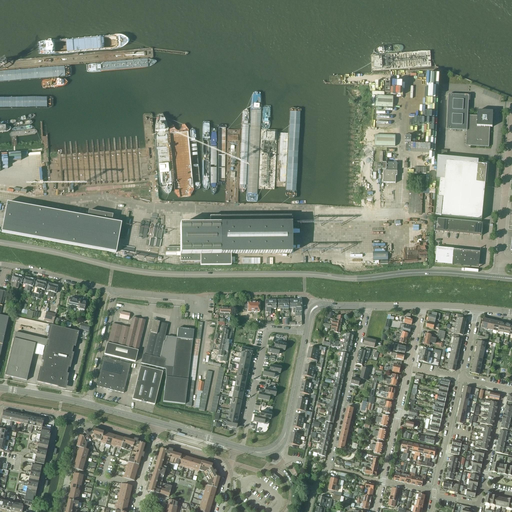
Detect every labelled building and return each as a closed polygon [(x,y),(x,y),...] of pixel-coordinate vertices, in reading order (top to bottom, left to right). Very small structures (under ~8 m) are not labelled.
[(492,127),(493,112),(478,111),(477,116),(468,116),(469,96),(448,95),(447,130),(467,131),(466,146),(489,147),(490,127),(492,127)] [(395,146),(395,136),(375,135),(375,146),(395,146)] [(437,198),(436,216),(441,216),(482,220),(485,187),(485,183),(486,183),(487,184),(488,168),(487,168),(487,165),(478,164),(478,161),(438,157),(436,179),(440,179),(438,198),(437,198)] [(119,176),(145,175),(145,164),(63,168),(64,180),(107,178),(107,185),(98,186),(98,190),(119,189),(119,176)] [(382,183),(394,183),(394,177),(396,177),(396,172),(383,171),(382,183)] [(424,189),(408,188),(409,193),(408,214),(421,215),(423,193),(424,189)] [(1,233),(116,253),(121,224),(111,222),(113,215),(88,211),(87,218),(7,203),(1,233)] [(159,229),(162,217),(152,214),(151,217),(154,218),(152,227),(159,229)] [(165,248),(165,253),(165,256),(176,256),(176,253),(180,253),(180,262),(200,262),(200,266),(231,265),(231,254),(291,254),(290,217),(210,217),(210,225),(180,225),(180,248),(165,248)] [(482,236),(483,223),(474,222),(473,235),(482,236)] [(394,235),(394,248),(409,248),(409,244),(408,244),(408,235),(394,235)] [(410,243),(409,251),(427,253),(429,237),(416,235),(415,244),(410,243)] [(151,241),(155,242),(154,246),(159,247),(162,240),(153,237),(151,241)] [(137,255),(157,259),(159,249),(147,246),(146,250),(138,249),(137,255)] [(444,261),(445,248),(436,247),(436,260),(444,261)] [(453,262),(454,249),(445,248),(444,261),(453,262)] [(389,259),(388,249),(367,249),(367,261),(371,261),(371,262),(377,262),(377,259),(389,259)] [(461,262),(463,250),(454,249),(453,262),(461,262)] [(470,263),(471,251),(463,250),(461,262),(470,263)] [(479,264),(480,252),(471,251),(470,263),(479,264)] [(411,261),(429,262),(430,255),(411,254),(411,257),(405,256),(405,262),(411,263),(411,261)] [(23,276),(20,276),(18,276),(15,288),(17,289),(19,284),(21,284),(23,277),(23,276)] [(33,287),(35,280),(34,280),(34,279),(31,278),(31,279),(30,279),(26,291),(29,292),(30,287),(33,287)] [(44,290),(46,283),(46,282),(43,282),(41,282),(38,294),(41,295),(42,290),(44,290)] [(58,285),(55,285),(53,285),(50,297),(52,298),(54,293),(56,293),(58,286),(57,286),(58,285)] [(0,354),(8,317),(0,315),(0,313),(2,306),(5,292),(0,290),(0,354)] [(7,314),(11,299),(6,297),(3,307),(2,313),(7,314)] [(79,309),(81,301),(72,299),(72,298),(70,298),(69,298),(68,304),(77,306),(77,308),(78,308),(78,309),(79,309)] [(254,302),(252,302),(252,303),(247,302),(247,312),(240,312),(239,318),(252,319),(252,312),(259,312),(259,303),(254,303),(254,302)] [(53,322),(55,315),(46,312),(44,319),(53,322)] [(128,323),(130,314),(120,312),(118,321),(128,323)] [(439,321),(440,315),(429,312),(427,321),(435,323),(436,320),(439,321)] [(333,321),(332,325),(335,326),(341,327),(342,322),(343,317),(339,316),(338,322),(336,321),(333,321)] [(399,320),(398,322),(404,323),(411,325),(411,323),(412,323),(413,321),(412,321),(412,320),(401,317),(399,317),(399,320)] [(135,362),(145,321),(132,318),(129,328),(112,324),(107,343),(104,355),(135,362)] [(159,358),(164,337),(167,325),(160,323),(160,324),(159,323),(159,322),(153,321),(150,333),(151,333),(146,355),(143,354),(141,363),(163,369),(165,360),(159,358)] [(88,334),(90,325),(80,323),(78,331),(88,334)] [(26,381),(35,344),(45,346),(41,361),(43,361),(42,368),(40,367),(36,382),(61,388),(63,387),(63,388),(64,388),(64,387),(65,387),(65,386),(64,386),(66,385),(68,374),(67,374),(68,367),(70,368),(73,353),(72,353),(73,346),(75,347),(77,339),(78,332),(50,325),(46,340),(15,332),(14,339),(5,373),(8,376),(26,381)] [(332,327),(331,329),(334,330),(334,332),(341,334),(341,331),(340,331),(341,329),(341,327),(335,326),(332,325),(332,327)] [(231,336),(232,329),(232,327),(229,327),(228,328),(223,327),(222,334),(231,336)] [(188,380),(193,330),(178,328),(176,338),(172,378),(188,380)] [(172,378),(176,338),(164,337),(159,358),(165,360),(163,369),(165,369),(166,377),(163,402),(185,404),(188,380),(172,378)] [(374,348),(376,341),(365,338),(363,345),(374,348)] [(195,381),(198,356),(200,340),(195,339),(192,356),(189,380),(195,381)] [(284,351),(285,345),(275,342),(274,348),(279,349),(279,350),(284,351)] [(350,353),(351,346),(340,343),(340,345),(344,346),(343,349),(340,348),(340,350),(342,351),(350,353)] [(405,354),(406,347),(395,345),(393,351),(405,354)] [(314,349),(309,348),(308,353),(318,355),(319,350),(320,350),(321,347),(315,346),(314,349)] [(278,355),(279,350),(279,349),(274,348),(268,347),(267,353),(278,355)] [(218,350),(217,356),(221,357),(220,360),(226,362),(227,353),(228,354),(228,352),(218,350)] [(316,361),(318,355),(308,353),(307,359),(312,360),(311,363),(317,364),(317,361),(316,361)] [(347,364),(349,354),(342,353),(341,356),(340,356),(339,358),(340,359),(340,362),(347,364)] [(396,359),(401,361),(403,361),(404,356),(392,353),(391,355),(394,356),(394,359),(396,359)] [(123,393),(130,364),(103,357),(96,387),(107,389),(107,390),(112,391),(123,393)] [(386,367),(385,371),(399,374),(399,373),(400,373),(401,371),(400,370),(401,366),(401,363),(400,363),(395,362),(394,362),(392,361),(391,364),(390,368),(386,367)] [(314,372),(315,367),(316,367),(317,364),(311,363),(311,366),(306,365),(305,370),(314,372)] [(279,374),(281,368),(270,365),(269,371),(274,372),(274,373),(279,374)] [(162,372),(140,366),(132,399),(141,402),(146,403),(154,405),(162,375),(162,372)] [(273,378),(274,373),(274,372),(269,371),(264,370),(262,376),(273,378)] [(315,378),(316,373),(314,372),(305,370),(304,376),(309,377),(308,380),(314,381),(315,378)] [(307,383),(302,382),(301,387),(310,389),(312,384),(313,385),(314,381),(308,380),(307,383)] [(275,397),(276,391),(265,388),(264,394),(269,395),(269,396),(275,397)] [(499,401),(500,395),(486,392),(485,395),(490,396),(489,399),(499,401)] [(268,401),(269,396),(269,395),(264,394),(259,393),(257,399),(268,401)] [(497,409),(498,404),(485,401),(485,403),(490,404),(489,407),(497,409)] [(307,406),(298,404),(297,410),(301,411),(301,414),(307,415),(308,412),(306,412),(307,406)] [(391,411),(391,409),(379,406),(379,409),(382,409),(382,412),(390,414),(390,413),(391,413),(391,412),(391,411)] [(496,415),(497,409),(489,407),(484,406),(483,409),(488,410),(488,413),(496,415)] [(347,407),(346,413),(352,415),(356,415),(357,410),(347,407)] [(6,420),(8,412),(3,411),(1,419),(0,419),(0,420),(0,422),(2,423),(2,420),(6,420)] [(270,420),(271,414),(260,411),(259,417),(265,418),(264,419),(270,420)] [(16,423),(18,414),(13,413),(11,421),(10,421),(10,425),(12,425),(12,422),(16,423)] [(300,417),(295,416),(294,422),(303,423),(304,418),(306,419),(307,415),(301,414),(300,417)] [(26,425),(28,416),(23,415),(21,424),(20,423),(20,427),(22,427),(22,424),(26,425)] [(263,424),(264,419),(265,418),(259,417),(254,416),(253,422),(263,424)] [(36,427),(38,418),(33,417),(31,426),(30,426),(30,429),(31,429),(32,426),(36,427)] [(388,425),(388,423),(376,420),(375,422),(381,423),(380,426),(387,428),(387,427),(388,427),(388,425)] [(413,429),(414,426),(417,427),(418,423),(415,422),(414,424),(407,422),(406,428),(408,428),(408,431),(411,432),(412,429),(413,429)] [(491,434),(493,428),(480,425),(479,427),(484,429),(484,432),(491,434)] [(100,441),(103,432),(92,429),(91,432),(88,434),(86,430),(84,432),(86,435),(82,437),(79,436),(76,447),(79,448),(85,450),(85,449),(86,447),(97,441),(100,441)] [(490,439),(491,434),(484,432),(478,431),(478,433),(483,434),(482,438),(490,439)] [(43,465),(48,445),(50,435),(49,435),(40,433),(37,432),(36,434),(40,435),(39,441),(35,440),(34,444),(38,445),(36,451),(33,450),(32,454),(36,455),(34,461),(27,459),(26,462),(43,465)] [(108,433),(105,432),(105,433),(103,432),(100,441),(100,443),(105,444),(108,433)] [(112,434),(108,433),(105,444),(110,446),(113,435),(112,435),(112,434)] [(5,440),(6,436),(0,434),(0,440),(5,441),(5,442),(8,443),(9,441),(5,440)] [(119,436),(115,435),(115,436),(113,435),(110,446),(115,447),(119,436)] [(419,441),(422,442),(433,445),(435,439),(420,435),(419,441)] [(122,437),(119,436),(115,447),(121,449),(124,438),(122,438),(122,437)] [(133,441),(126,439),(124,438),(121,449),(131,452),(134,441),(138,442),(139,440),(134,439),(133,441)] [(145,445),(138,442),(134,441),(131,452),(128,462),(138,465),(141,457),(143,458),(144,453),(142,452),(145,445)] [(504,446),(505,443),(498,442),(497,447),(504,449),(509,450),(509,447),(504,446)] [(412,452),(414,444),(408,443),(405,458),(407,458),(409,451),(412,452)] [(419,445),(417,456),(419,457),(420,454),(423,454),(425,447),(419,445)] [(451,450),(450,454),(459,456),(460,451),(460,449),(465,450),(467,451),(467,449),(465,448),(461,447),(452,445),(451,450)] [(381,452),(382,450),(370,447),(369,449),(374,451),(374,454),(381,455),(381,454),(382,454),(382,453),(381,452)] [(503,452),(504,449),(497,447),(495,453),(508,455),(508,453),(503,452)] [(89,454),(90,451),(85,449),(85,450),(79,448),(78,451),(77,451),(77,453),(89,456),(90,454),(89,454)] [(429,463),(431,456),(434,457),(436,449),(430,448),(427,464),(426,467),(432,468),(433,464),(429,463)] [(178,466),(181,455),(172,453),(172,450),(167,449),(167,451),(160,449),(158,457),(156,456),(154,461),(156,462),(154,470),(164,473),(167,463),(178,466)] [(89,458),(89,456),(77,453),(76,455),(77,455),(76,458),(86,461),(87,458),(89,458)] [(186,456),(183,455),(182,456),(181,455),(178,466),(183,467),(186,456)] [(372,462),(372,465),(378,466),(379,463),(379,461),(380,458),(368,455),(367,461),(372,462)] [(190,457),(186,456),(183,467),(188,469),(191,458),(189,458),(190,457)] [(457,462),(458,459),(451,457),(449,463),(456,464),(456,465),(459,465),(460,463),(457,462)] [(85,464),(86,461),(76,458),(75,462),(74,461),(74,463),(86,467),(87,465),(85,464)] [(196,459),(193,458),(193,459),(191,458),(188,469),(193,471),(196,459)] [(200,460),(196,459),(193,471),(198,472),(199,471),(201,462),(200,461),(200,460)] [(138,465),(128,462),(127,466),(126,465),(125,467),(137,471),(138,469),(137,469),(138,465)] [(212,465),(208,464),(201,462),(199,471),(202,472),(208,483),(207,486),(216,489),(219,478),(216,477),(214,474),(217,472),(216,470),(213,471),(211,468),(212,465)] [(85,469),(86,467),(74,463),(73,465),(74,465),(73,469),(83,472),(84,468),(85,469)] [(399,482),(402,471),(403,466),(404,463),(401,463),(399,474),(396,473),(394,481),(399,482)] [(35,497),(40,472),(41,467),(28,464),(28,466),(31,467),(30,473),(26,472),(26,474),(25,476),(29,477),(28,483),(24,482),(23,486),(27,487),(26,493),(22,492),(22,494),(25,495),(34,497),(35,497)] [(137,471),(125,467),(124,469),(126,469),(125,473),(135,476),(136,472),(137,473),(137,471)] [(377,475),(377,473),(377,472),(377,471),(365,468),(362,468),(362,470),(363,471),(362,473),(365,474),(369,475),(372,476),(373,476),(375,477),(376,476),(376,475),(377,475)] [(411,484),(414,469),(412,468),(410,476),(407,476),(405,483),(411,484)] [(454,473),(455,469),(448,468),(447,473),(454,475),(457,476),(458,473),(454,473)] [(164,473),(154,470),(151,478),(150,477),(145,490),(158,494),(161,484),(161,483),(164,473)] [(135,476),(125,473),(124,476),(122,476),(122,478),(134,481),(135,479),(134,479),(135,476)] [(422,487),(423,481),(425,481),(426,477),(422,476),(421,479),(418,478),(416,486),(422,487)] [(339,486),(341,481),(330,478),(329,484),(339,486)] [(457,495),(459,485),(444,481),(443,487),(444,488),(443,490),(454,492),(454,494),(457,495)] [(132,487),(120,484),(119,486),(120,486),(120,490),(130,492),(131,489),(132,489),(132,487)] [(171,487),(161,484),(158,494),(168,497),(171,487)] [(341,493),(342,487),(339,487),(339,486),(329,484),(328,490),(334,492),(333,495),(341,496),(342,493),(341,493)] [(216,489),(207,486),(206,485),(204,491),(215,494),(216,491),(216,490),(216,489)] [(215,494),(204,491),(202,496),(213,499),(214,497),(214,498),(215,494)] [(213,499),(202,496),(201,501),(212,504),(213,501),(212,501),(213,499)] [(326,507),(328,499),(319,497),(317,506),(323,507),(323,506),(326,507)] [(11,511),(13,503),(14,503),(15,500),(13,499),(12,503),(8,502),(6,510),(11,511)] [(31,507),(32,502),(24,500),(23,505),(25,508),(26,508),(27,506),(31,507)] [(76,511),(78,503),(68,500),(66,509),(64,508),(62,511),(76,511)] [(168,500),(167,504),(166,506),(179,509),(179,506),(178,506),(179,503),(168,500)] [(212,504),(201,501),(199,506),(210,509),(210,508),(211,508),(212,504)]
